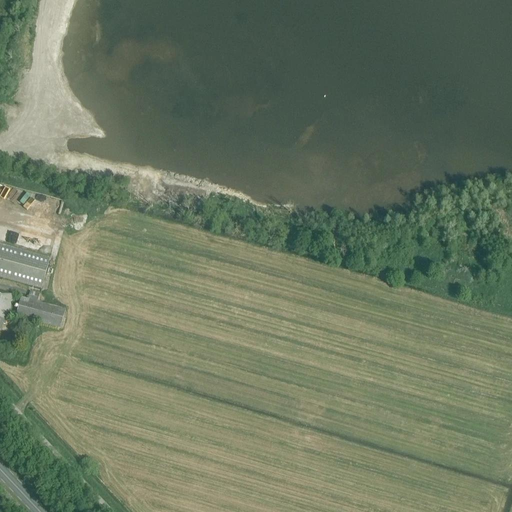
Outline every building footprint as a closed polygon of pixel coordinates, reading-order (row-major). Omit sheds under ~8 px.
[(62,22),(66,19),(60,11),(56,14),(62,22)] [(17,115),(18,109),(4,105),(3,111),(17,115)] [(50,258),(0,243),(0,277),(41,289),(50,258)] [(15,318),(60,330),(66,309),(64,309),(65,304),(45,299),(44,303),(38,302),(40,294),(30,291),(28,299),(21,297),(15,318)] [(0,292),(0,331),(1,331),(4,320),(6,321),(13,296),(0,292)]
